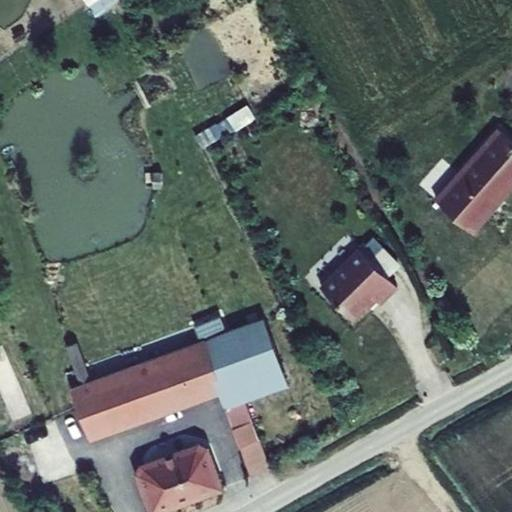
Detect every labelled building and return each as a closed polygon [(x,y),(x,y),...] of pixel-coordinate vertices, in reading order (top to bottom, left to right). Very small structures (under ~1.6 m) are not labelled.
[(227,116),(236,130),(255,118),(247,103),(227,116)] [(473,231),(511,187),(511,138),(498,125),(433,196),(473,231)] [(373,235),(360,247),(388,276),(400,263),(373,235)] [(359,246),(320,284),(353,320),(367,306),(369,307),(377,299),(381,303),(398,286),(388,276),(360,247),(359,246)] [(215,375),(221,393),(226,406),(227,406),(246,399),(291,383),(266,316),(221,332),(207,337),(206,337),(221,373),(215,375)] [(196,324),(202,338),(206,336),(207,337),(221,332),(216,317),(196,324)] [(70,385),(92,439),(221,393),(215,375),(221,373),(206,337),(206,336),(202,338),(70,385)] [(0,386),(10,413),(32,405),(16,365),(0,370),(0,386)] [(246,399),(227,406),(252,475),(271,468),(246,399)] [(190,511),(226,498),(215,466),(202,462),(156,483),(148,498),(153,511),(190,511)]
